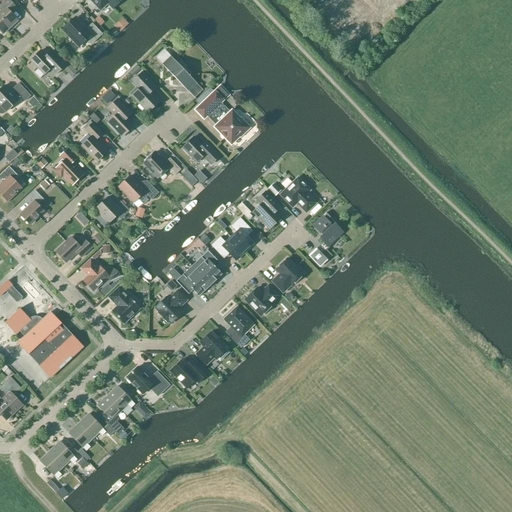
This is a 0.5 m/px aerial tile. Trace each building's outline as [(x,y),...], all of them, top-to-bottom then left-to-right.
[(0,16),(10,28),(18,21),(11,14),(17,9),(8,0),(1,0),(0,1),(0,16)] [(122,0),(90,0),(100,11),(107,4),(113,9),(122,0)] [(118,22),(125,29),(133,21),(127,14),(118,22)] [(0,31),(3,35),(10,28),(0,16),(0,31)] [(87,30),(75,18),(63,30),(79,47),(86,40),(89,43),(93,44),(102,34),(92,24),(88,27),(89,29),(87,30)] [(51,61),(41,51),(30,61),(44,75),(54,65),(60,71),(66,66),(56,55),(51,61)] [(170,56),(162,65),(194,98),(203,90),(170,56)] [(149,91),(154,86),(142,73),(133,82),(140,90),(133,97),(148,112),(159,102),(149,91)] [(10,92),(4,86),(0,89),(0,114),(2,114),(5,111),(6,112),(18,101),(18,100),(21,97),(25,101),(31,96),(18,83),(10,92)] [(202,95),(195,101),(200,106),(195,110),(204,119),(207,116),(216,126),(215,127),(231,144),(240,135),(241,137),(250,128),(241,119),(240,120),(232,112),(231,113),(221,103),(223,100),(230,94),(222,85),(215,92),(207,99),(202,95)] [(108,123),(122,137),(134,126),(123,115),(128,111),(118,99),(108,108),(115,116),(108,123)] [(92,124),(85,131),(91,137),(82,146),(96,162),(107,152),(96,140),(102,134),(92,124)] [(203,148),(193,138),(182,148),(197,163),(203,157),(207,162),(211,158),(214,161),(220,156),(207,143),(203,148)] [(71,183),(81,173),(72,163),(76,159),(67,150),(60,156),(64,161),(54,171),(61,178),(63,175),(71,183)] [(174,176),(181,170),(170,158),(164,163),(154,153),(143,163),(158,178),(167,169),(174,176)] [(0,184),(0,194),(8,202),(22,189),(14,181),(18,176),(9,167),(0,175),(0,180),(2,182),(0,184)] [(186,181),(192,175),(186,170),(180,175),(186,181)] [(49,188),(55,183),(50,177),(44,182),(49,188)] [(151,200),(158,193),(147,181),(140,187),(130,177),(119,187),(134,202),(138,198),(141,202),(148,196),(151,200)] [(309,190),(298,179),(292,184),(291,183),(285,188),(286,189),(281,195),(292,207),(296,203),(306,213),(316,203),(306,193),(309,190)] [(30,225),(44,212),(38,205),(43,199),(35,191),(25,200),(30,205),(20,215),(30,225)] [(260,205),(252,212),(269,229),(281,218),(275,212),(280,207),(265,191),(256,200),(260,205)] [(125,216),(130,211),(121,201),(116,206),(108,197),(95,210),(108,224),(121,211),(125,216)] [(318,212),(325,203),(320,199),(313,208),(318,212)] [(237,207),(248,220),(252,216),(249,214),(251,213),(241,203),(237,207)] [(139,212),(147,214),(148,205),(141,204),(139,212)] [(84,226),(88,222),(80,213),(75,217),(84,226)] [(325,214),(326,214),(314,226),(323,236),(320,238),(324,242),(316,250),(310,255),(320,266),(331,256),(324,249),(342,232),(334,225),(335,224),(336,224),(326,213),(325,214)] [(234,233),(230,237),(245,252),(254,244),(243,233),(247,229),(238,219),(229,228),(234,233)] [(103,240),(97,234),(91,239),(97,246),(103,240)] [(236,261),(245,252),(230,237),(225,243),(220,237),(211,246),(220,255),(225,250),(236,261)] [(79,247),(70,238),(56,252),(66,263),(77,253),(81,258),(92,248),(85,241),(79,247)] [(107,250),(115,248),(113,242),(106,244),(107,250)] [(193,265),(211,285),(222,274),(216,268),(220,264),(208,251),(193,265)] [(189,268),(194,262),(189,258),(184,263),(189,268)] [(272,282),(283,293),(291,285),(302,275),(301,274),(302,272),(298,267),(296,269),(287,259),(276,270),(280,274),(272,282)] [(81,269),(86,274),(86,273),(89,276),(83,281),(93,291),(107,278),(110,282),(120,277),(119,275),(118,273),(117,271),(115,270),(113,269),(110,268),(108,268),(106,269),(104,270),(103,270),(99,267),(98,268),(90,260),(81,269)] [(178,275),(184,268),(178,262),(172,269),(178,275)] [(193,265),(186,271),(176,281),(188,295),(193,290),(199,297),(211,285),(193,265)] [(0,296),(12,285),(8,281),(0,288),(0,296)] [(256,289),(245,300),(261,316),(272,305),(271,304),(279,296),(268,285),(261,293),(256,289)] [(21,300),(22,297),(12,286),(6,292),(16,303),(19,302),(21,300)] [(112,311),(124,324),(140,309),(135,303),(134,301),(133,302),(128,296),(128,297),(119,288),(109,297),(117,306),(112,311)] [(189,301),(178,289),(169,297),(167,295),(153,308),(157,312),(156,313),(167,324),(168,323),(170,325),(183,313),(180,309),(189,301)] [(236,308),(224,320),(235,331),(229,337),(240,348),(249,340),(243,334),(253,325),(236,308)] [(20,309),(5,323),(16,335),(20,331),(25,336),(18,343),(50,378),(83,347),(50,312),(35,326),(20,309)] [(201,342),(205,346),(197,353),(208,365),(216,357),(217,358),(228,347),(212,331),(201,342)] [(208,374),(192,358),(187,364),(183,359),(170,371),(180,382),(179,383),(183,387),(184,386),(186,389),(195,381),(198,383),(208,374)] [(5,366),(11,372),(15,368),(9,362),(5,366)] [(157,396),(169,385),(157,372),(149,379),(138,367),(126,378),(142,395),(149,388),(157,396)] [(1,399),(14,413),(23,405),(14,396),(21,389),(10,377),(0,386),(0,388),(6,395),(1,399)] [(33,385),(28,389),(34,397),(39,393),(33,385)] [(107,396),(121,411),(127,405),(130,409),(135,404),(117,386),(107,396)] [(114,432),(115,433),(120,429),(115,424),(119,420),(115,416),(121,411),(107,396),(97,406),(111,420),(107,425),(114,432)] [(0,414),(6,421),(14,413),(1,399),(0,400),(0,414)] [(114,432),(107,425),(103,429),(88,414),(78,424),(92,438),(98,433),(101,436),(106,432),(110,436),(114,432)] [(92,438),(78,424),(68,433),(86,451),(90,447),(87,444),(92,438)] [(127,436),(121,430),(117,435),(122,441),(127,436)] [(49,451),(63,466),(69,460),(73,464),(77,460),(60,442),(49,451)] [(58,471),(63,466),(49,451),(39,461),(57,479),(61,475),(58,471)]
